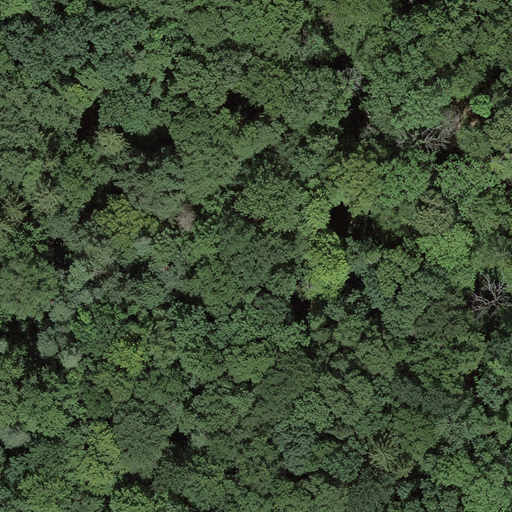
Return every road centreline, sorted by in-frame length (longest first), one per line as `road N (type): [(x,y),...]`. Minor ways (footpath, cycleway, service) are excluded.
road 1 (track): [(0,264),(136,121),(184,36),(190,0)]
road 2 (track): [(390,0),(511,239)]
